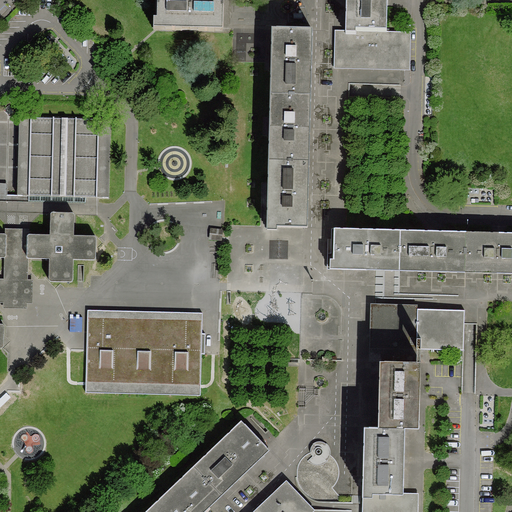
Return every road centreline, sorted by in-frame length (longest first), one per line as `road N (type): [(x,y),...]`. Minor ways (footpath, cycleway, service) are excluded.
road 1 (residential): [(237,511),(351,395),(352,310),(314,260),(319,0)]
road 2 (residential): [(418,0),(415,182),(447,212),(511,214)]
